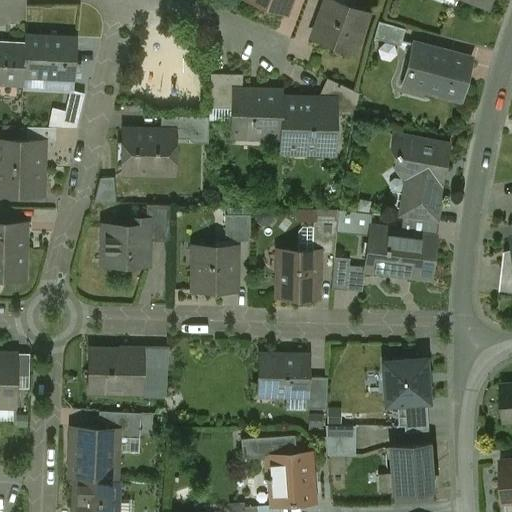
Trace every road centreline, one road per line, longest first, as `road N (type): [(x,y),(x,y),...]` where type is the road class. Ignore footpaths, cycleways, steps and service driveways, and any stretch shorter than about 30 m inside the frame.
road 1 (residential): [(464,326),(50,318)]
road 2 (residential): [(50,318),(53,280),(128,0)]
road 3 (residential): [(511,45),(476,200),(464,326)]
road 4 (residential): [(464,343),(467,503)]
road 5 (residential): [(41,475),(50,318)]
road 6 (residential): [(280,54),(213,22),(136,0)]
road 7 (residential): [(467,503),(340,509)]
